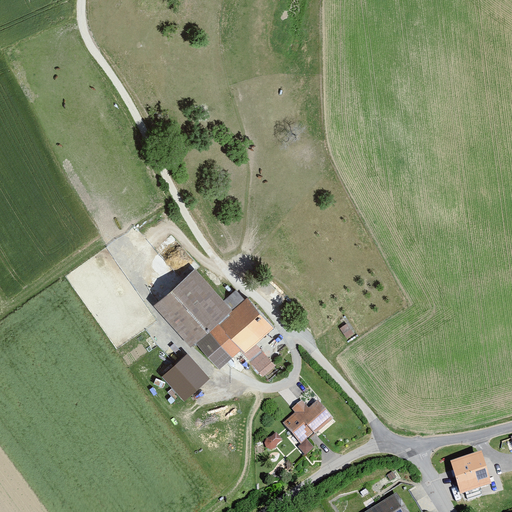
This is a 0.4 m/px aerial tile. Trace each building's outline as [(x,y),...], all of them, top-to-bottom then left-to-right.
[(163,281),(148,298),(185,342),(225,303),(190,262),(163,281)] [(270,322),(242,293),(216,320),(237,346),(241,349),(270,322)] [(237,346),(216,320),(194,341),(218,366),(237,346)] [(188,352),(162,375),(185,401),(211,378),(188,352)] [(293,410),(281,422),(299,441),(328,416),(310,401),(306,405),(299,399),(291,407),(293,410)] [(264,442),(271,451),(283,441),(276,432),(264,442)] [(451,466),(461,498),(491,488),(481,457),(451,466)] [(409,511),(397,493),(365,511),(409,511)]
